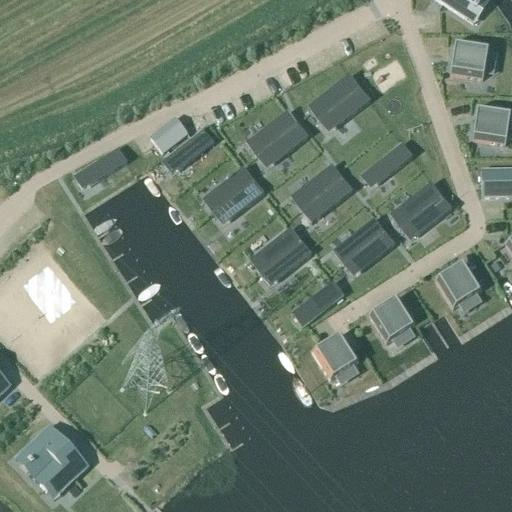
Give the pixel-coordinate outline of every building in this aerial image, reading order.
[(480,0),(433,0),(432,2),(466,24),(481,1),(480,0)] [(454,52),(449,85),(482,90),(487,57),(454,52)] [(278,84),(288,107),(340,84),(330,61),(278,84)] [(351,84),(318,110),(328,123),(361,97),(351,84)] [(361,97),(328,123),(337,135),(371,109),(361,97)] [(274,102),(246,132),(256,142),(284,112),(274,102)] [(293,117),(259,143),(269,155),(302,129),(293,117)] [(477,118),(472,151),(505,155),(509,123),(477,118)] [(175,122),(150,142),(163,158),(187,137),(175,122)] [(374,123),(348,143),(356,154),(382,134),(374,123)] [(302,129),(269,155),(279,168),(312,142),(302,129)] [(201,136),(168,162),(178,175),(211,149),(201,136)] [(402,150),(368,176),(377,189),(411,163),(402,150)] [(117,153),(82,175),(91,189),(126,168),(117,153)] [(223,163),(191,186),(198,197),(231,174),(223,163)] [(334,170),(301,196),(311,209),(344,183),(334,170)] [(511,174),(480,175),(481,203),(511,202),(511,174)] [(242,177),(208,203),(218,216),(251,189),(242,177)] [(344,183),(311,209),(321,222),(354,196),(344,183)] [(251,189),(218,216),(228,228),(261,202),(251,189)] [(434,193),(400,219),(410,231),(444,206),(434,193)] [(444,206),(410,231),(419,244),(453,219),(444,206)] [(329,236),(339,247),(372,219),(362,207),(329,236)] [(246,257),(270,233),(261,223),(236,247),(246,257)] [(376,224),(343,250),(353,263),(386,237),(376,224)] [(288,236),(254,262),(264,275),(298,249),(288,236)] [(386,237),(353,263),(362,275),(396,249),(386,237)] [(298,249),(264,275),(274,287),(307,261),(298,249)] [(462,273),(434,290),(450,319),(479,302),(462,273)] [(284,311),(313,294),(306,283),(278,300),(284,311)] [(337,291),(300,312),(308,326),(345,304),(337,291)] [(394,305),(369,320),(386,348),(411,333),(394,305)] [(405,310),(400,313),(406,323),(411,320),(405,310)] [(339,339),(311,356),(328,385),(356,368),(339,339)] [(0,380),(0,401),(10,391),(0,380)] [(48,430),(12,464),(53,506),(88,472),(48,430)]
